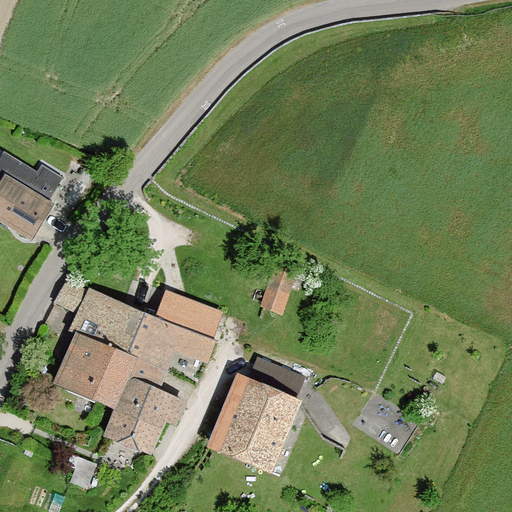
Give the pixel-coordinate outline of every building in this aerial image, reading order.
[(0,199),(0,219),(35,241),(54,210),(34,197),(10,182),(0,199)] [(276,266),(261,310),(282,318),(298,274),(276,266)] [(209,362),(215,340),(88,291),(68,281),(56,301),(81,313),(73,328),(82,331),(141,356),(118,410),(107,434),(151,451),(165,419),(177,424),(187,402),(157,389),(174,348),(209,362)] [(118,410),(141,356),(82,331),(59,385),(118,410)] [(245,379),(216,450),(269,472),(298,401),(245,379)]
